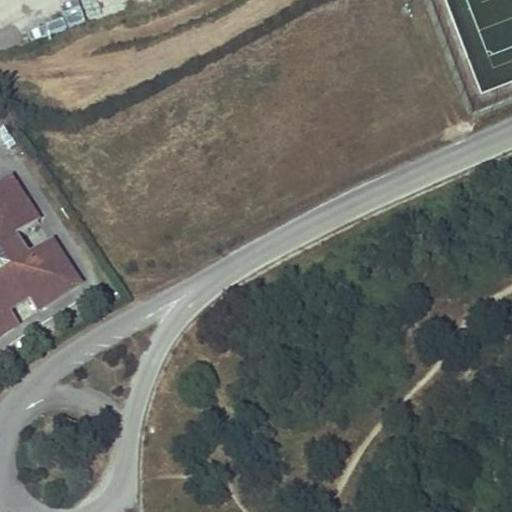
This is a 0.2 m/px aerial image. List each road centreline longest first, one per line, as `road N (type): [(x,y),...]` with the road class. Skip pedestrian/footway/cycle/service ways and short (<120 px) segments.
road 1 (unclassified): [(511,131),(200,284)]
road 2 (unclassified): [(200,284),(116,321),(44,367),(27,407)]
road 3 (unclassified): [(125,448),(149,362),(200,284)]
road 4 (unclassified): [(125,448),(96,405),(61,396),(27,407)]
